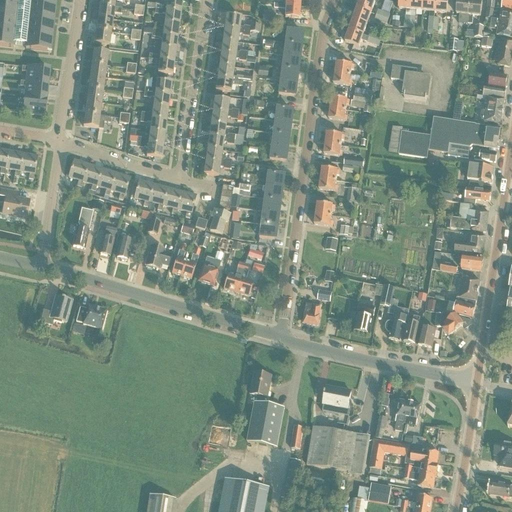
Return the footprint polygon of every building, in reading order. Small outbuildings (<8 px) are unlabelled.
[(0,0),(0,46),(13,48),(13,44),(26,46),(25,49),(47,52),(48,45),(50,46),(55,0),(0,0)] [(115,3),(115,0),(100,0),(99,6),(119,9),(120,4),(115,3)] [(156,5),(155,10),(181,13),(182,0),(179,0),(167,0),(166,8),(163,7),(163,6),(156,5)] [(369,0),(359,0),(357,9),(371,14),(375,2),(369,0)] [(399,0),(399,10),(411,11),(411,0),(399,0)] [(411,0),(411,11),(423,12),(423,0),(411,0)] [(434,18),(435,13),(434,13),(435,0),(423,0),(423,12),(430,12),(428,30),(433,31),(434,18)] [(435,0),(434,13),(435,13),(447,14),(447,0),(435,0)] [(468,25),(470,1),(459,0),(457,0),(456,14),(459,15),(458,24),(468,25)] [(495,9),(496,0),(488,0),(487,8),(495,9)] [(511,0),(503,0),(503,3),(498,2),(497,9),(502,10),(511,11),(511,0)] [(377,16),(388,20),(390,15),(389,15),(393,3),(385,1),(381,12),(378,11),(377,16)] [(482,2),(470,1),(468,25),(472,25),(473,16),(480,17),(482,2)] [(286,6),(286,4),(274,4),(273,9),(285,10),(285,18),(299,19),(299,7),(286,6)] [(118,14),(119,9),(99,6),(98,19),(113,21),(114,13),(118,14)] [(371,14),(357,9),(353,20),(367,25),(371,14)] [(494,11),(487,9),(486,18),(492,20),(494,11)] [(181,13),(155,10),(154,15),(161,16),(162,14),(165,15),(164,24),(179,26),(181,13)] [(492,20),(491,24),(499,25),(499,26),(504,27),(504,26),(511,27),(511,13),(501,12),(499,21),(492,20)] [(276,15),(264,13),(263,21),(275,23),(276,15)] [(226,16),(224,29),(250,32),(250,28),(243,27),(243,28),(239,27),(241,18),(226,16)] [(388,20),(377,16),(375,20),(387,24),(388,20)] [(111,33),(113,21),(98,19),(96,31),(111,33)] [(353,20),(349,31),(363,36),(363,35),(367,25),(353,20)] [(152,35),(177,38),(179,26),(164,24),(163,33),(159,32),(159,31),(152,30),(152,35)] [(499,25),(491,24),(490,29),(497,31),(496,36),(511,39),(511,27),(504,26),(504,27),(499,26),(499,25)] [(261,26),(251,25),(250,32),(260,33),(261,26)] [(476,31),(468,31),(467,37),(483,39),(484,27),(476,27),(476,31)] [(224,29),(222,42),(237,43),(239,34),(242,35),(242,36),(249,37),(250,32),(224,29)] [(109,46),(111,33),(96,31),(94,44),(109,46)] [(285,44),(301,46),(302,33),(287,31),(285,44)] [(379,46),(380,42),(369,38),(369,37),(363,35),(363,36),(349,31),(345,42),(359,47),(361,41),(379,46)] [(369,38),(380,42),(382,37),(370,33),(369,37),(369,38)] [(127,47),(129,36),(122,35),(120,46),(127,47)] [(176,51),(177,38),(152,35),(151,40),(158,41),(158,39),(162,40),(161,49),(176,51)] [(494,40),(483,38),(482,47),(493,49),(494,40)] [(510,68),(511,58),(511,42),(502,40),(501,49),(496,48),(494,62),(498,63),(497,66),(510,68)] [(237,43),(222,42),(221,54),(246,57),(247,53),(240,52),(240,53),(236,52),(237,43)] [(301,46),(285,44),(283,56),(299,59),(301,46)] [(176,51),(161,49),(159,58),(156,57),(156,56),(149,55),(148,60),(174,63),(176,51)] [(93,52),(91,65),(106,67),(108,54),(93,52)] [(246,57),(221,54),(219,66),(234,68),(235,59),(239,60),(238,61),(245,62),(246,57)] [(283,56),(281,69),(297,71),(299,59),(283,56)] [(174,63),(148,60),(148,65),(155,65),(155,64),(159,65),(157,74),(172,76),(174,63)] [(336,63),(335,74),(350,76),(351,70),(354,71),(354,66),(352,65),(336,63)] [(106,67),(91,65),(90,77),(105,79),(106,67)] [(234,68),(219,66),(217,79),(242,82),(243,78),(236,77),(236,78),(233,77),(234,68)] [(49,70),(22,67),(21,72),(28,73),(27,83),(47,85),(49,70)] [(432,77),(416,75),(417,70),(393,67),(391,80),(406,82),(404,98),(426,101),(426,98),(429,99),(432,77)] [(297,71),(281,69),(280,82),(295,84),(297,71)] [(350,76),(335,74),(333,84),(349,86),(351,87),(352,82),(350,81),(350,76)] [(137,75),(136,87),(142,87),(142,81),(150,82),(150,76),(137,75)] [(505,90),(507,78),(491,75),(489,87),(505,90)] [(105,79),(90,77),(88,90),(103,92),(105,79)] [(242,82),(217,79),(215,92),(230,94),(231,84),(235,85),(235,86),(242,87),(242,82)] [(27,83),(20,82),(20,87),(26,88),(25,97),(46,100),(47,85),(27,83)] [(145,88),(144,93),(170,97),(171,84),(156,82),(155,91),(151,91),(152,89),(145,88)] [(294,97),(295,84),(280,82),(278,95),(294,97)] [(251,84),(243,83),(242,91),(250,93),(251,84)] [(483,97),(488,98),(488,97),(505,100),(506,91),(484,88),(483,97)] [(103,92),(88,90),(86,102),(101,104),(103,92)] [(154,98),(153,107),(168,109),(170,97),(144,93),(143,98),(150,99),(150,98),(154,98)] [(373,97),(355,94),(354,102),(372,105),(373,97)] [(46,100),(25,97),(24,107),(18,107),(17,112),(44,114),(46,100)] [(488,97),(488,98),(486,111),(484,111),(481,113),(481,118),(482,121),(484,121),(484,122),(501,125),(505,100),(488,97)] [(331,98),(330,109),(346,111),(346,106),(349,106),(349,101),(347,101),(347,100),(331,98)] [(212,112),(238,116),(238,111),(231,110),(231,111),(228,111),(229,102),(214,99),(212,112)] [(101,104),(86,102),(85,115),(100,117),(101,104)] [(168,109),(153,107),(152,116),(148,116),(148,114),(141,113),(141,118),(166,122),(168,109)] [(274,122),(290,124),(292,111),(276,109),(274,122)] [(346,111),(330,109),(328,120),(344,122),(344,121),(347,122),(347,117),(345,117),(346,111)] [(210,125),(225,127),(227,118),(230,118),(230,120),(237,121),(243,122),(243,117),(238,116),(212,112),(210,125)] [(100,117),(85,115),(83,127),(103,130),(104,122),(110,123),(110,118),(100,117)] [(151,123),(149,132),(164,134),(166,122),(141,118),(140,123),(147,124),(147,123),(151,123)] [(393,127),(389,154),(427,159),(428,151),(448,154),(448,156),(468,159),(470,148),(472,146),(496,150),(497,143),(498,143),(500,129),(476,125),(434,119),(431,137),(403,133),(403,129),(393,127)] [(274,122),(272,134),(288,137),(290,124),(274,122)] [(209,137),(234,141),(235,136),(228,135),(228,136),(224,136),(225,127),(210,125),(209,137)] [(164,134),(149,132),(148,141),(145,141),(145,139),(130,137),(130,142),(137,143),(163,147),(164,134)] [(327,133),(325,144),(341,146),(342,141),(344,141),(345,136),(342,136),(327,133)] [(288,137),(272,134),(271,147),(287,149),(288,137)] [(207,150),(222,152),(223,143),(227,143),(226,145),(233,146),(234,141),(209,137),(207,150)] [(163,147),(137,143),(137,148),(144,149),(144,148),(147,148),(146,157),(161,159),(163,147)] [(341,146),(325,144),(324,155),(339,157),(342,157),(342,152),(340,152),(341,146)] [(285,162),(287,149),(271,147),(269,160),(285,162)] [(8,152),(0,150),(0,168),(1,169),(0,174),(4,175),(5,169),(8,152)] [(205,162),(230,166),(231,161),(224,160),(224,161),(220,161),(222,152),(207,150),(205,162)] [(5,169),(15,171),(14,177),(19,178),(20,172),(19,172),(23,154),(8,152),(5,169)] [(495,163),(497,154),(481,152),(480,156),(475,155),(474,160),(495,163)] [(19,172),(20,172),(30,174),(28,180),(33,181),(37,157),(23,154),(19,172)] [(365,161),(345,158),(343,172),(353,173),(354,167),(364,168),(365,161)] [(82,182),(88,165),(74,161),(68,178),(79,181),(77,187),(81,188),(83,183),(82,182)] [(230,170),(230,166),(205,162),(203,175),(218,177),(219,168),(223,168),(223,169),(230,170)] [(96,187),(102,170),(88,165),(82,182),(83,183),(92,186),(91,191),(95,193),(97,187),(96,187)] [(492,184),(495,169),(470,165),(468,181),(470,181),(469,189),(483,191),(484,183),(492,184)] [(322,169),(320,179),(336,182),(337,176),(339,176),(340,172),(338,171),(322,169)] [(110,191),(116,174),(102,170),(96,187),(97,187),(106,190),(105,196),(109,197),(111,191),(110,191)] [(130,179),(116,174),(110,191),(111,191),(120,194),(118,200),(123,201),(130,179)] [(241,183),(250,184),(251,175),(242,174),(241,183)] [(267,174),(265,187),(281,189),(283,176),(267,174)] [(336,182),(320,179),(319,190),(335,192),(337,192),(338,187),(335,187),(336,182)] [(147,209),(149,203),(148,203),(153,185),(139,182),(134,199),(144,202),(143,208),(147,209)] [(239,183),(239,190),(238,191),(249,192),(250,184),(241,183),(239,183)] [(148,203),(149,203),(159,205),(157,211),(161,212),(163,207),(163,206),(167,189),(153,185),(148,203)] [(281,189),(265,187),(264,200),(279,202),(281,189)] [(177,210),(181,193),(167,189),(163,206),(163,207),(173,209),(171,215),(176,216),(177,210)] [(356,190),(349,189),(347,202),(355,203),(356,190)] [(490,203),(491,193),(466,189),(464,205),(475,206),(476,201),(490,203)] [(26,219),(29,202),(12,199),(13,192),(1,190),(0,195),(0,197),(6,198),(3,215),(26,219)] [(195,197),(181,193),(177,210),(187,213),(185,218),(190,220),(195,197)] [(454,196),(442,194),(441,201),(452,203),(454,196)] [(262,212),(278,215),(279,202),(264,200),(262,212)] [(103,213),(105,203),(96,201),(94,211),(103,213)] [(317,204),(316,215),(331,217),(332,211),(335,212),(335,207),(333,206),(317,204)] [(476,211),(477,207),(461,205),(459,220),(452,219),(450,229),(486,233),(489,213),(476,211)] [(122,208),(112,206),(110,213),(120,215),(122,208)] [(79,226),(78,229),(77,229),(73,247),(84,250),(93,213),(82,210),(78,226),(79,226)] [(228,222),(230,215),(214,210),(212,217),(213,218),(209,230),(222,234),(226,222),(228,222)] [(153,215),(143,212),(141,219),(151,222),(148,234),(157,236),(161,222),(152,220),(153,215)] [(239,222),(240,213),(232,212),(231,221),(239,222)] [(260,225),(276,227),(278,215),(262,212),(260,225)] [(331,217),(316,215),(314,225),(330,227),(332,227),(333,223),(331,222),(331,217)] [(204,232),(207,223),(198,220),(195,229),(204,232)] [(191,236),(194,226),(182,223),(179,232),(191,236)] [(126,236),(128,226),(122,224),(119,234),(126,236)] [(276,227),(260,225),(258,238),(274,240),(276,227)] [(350,228),(342,226),(340,235),(348,237),(350,228)] [(107,227),(106,230),(104,237),(99,254),(110,257),(115,235),(118,235),(120,230),(107,227)] [(468,245),(485,247),(486,237),(470,235),(468,245)] [(124,237),(122,237),(116,259),(119,260),(120,261),(123,262),(125,261),(128,261),(129,255),(135,257),(138,243),(133,242),(134,238),(128,237),(128,238),(124,237)] [(209,240),(202,237),(199,247),(206,249),(209,240)] [(217,248),(224,250),(223,253),(229,255),(233,243),(220,239),(217,248)] [(338,240),(327,239),(326,251),(336,253),(338,240)] [(483,256),(485,247),(468,245),(456,243),(454,253),(483,256)] [(171,274),(181,277),(186,262),(182,261),(182,259),(183,259),(185,253),(186,247),(181,245),(177,257),(171,274)] [(165,253),(165,251),(150,247),(145,266),(160,270),(161,266),(170,268),(173,255),(165,253)] [(186,262),(181,277),(191,280),(196,263),(197,263),(199,257),(200,251),(195,249),(193,255),(192,255),(190,261),(189,263),(186,262)] [(247,251),(247,259),(262,260),(263,253),(247,251)] [(203,267),(199,282),(213,287),(218,272),(217,272),(217,270),(218,270),(221,263),(206,258),(204,266),(205,266),(204,268),(203,267)] [(481,272),(483,260),(463,258),(461,270),(481,272)] [(458,267),(442,264),(441,272),(457,274),(458,267)] [(243,271),(237,269),(235,278),(227,275),(223,290),(236,294),(243,271)] [(246,281),(248,273),(243,271),(236,294),(249,297),(253,283),(246,281)] [(335,273),(327,272),(325,282),(333,283),(335,273)] [(457,303),(475,308),(477,302),(480,282),(460,278),(457,299),(456,303),(457,303)] [(332,293),(320,291),(318,301),(331,303),(332,293)] [(394,295),(383,293),(380,306),(391,308),(394,295)] [(417,303),(426,304),(428,295),(419,294),(417,303)] [(66,323),(72,302),(55,297),(51,313),(43,311),(40,323),(52,326),(54,320),(66,323)] [(472,320),(475,308),(457,303),(456,303),(453,314),(446,312),(445,314),(455,317),(455,315),(472,320)] [(306,305),(305,313),(303,324),(318,327),(320,315),(321,307),(306,305)] [(373,318),(375,309),(359,305),(357,315),(356,315),(353,332),(370,336),(373,318)] [(82,325),(101,330),(106,311),(88,306),(86,311),(79,309),(76,323),(82,325)] [(455,317),(445,314),(444,317),(443,331),(444,330),(449,336),(454,332),(455,332),(463,326),(465,330),(471,326),(472,321),(455,317)] [(394,315),(393,323),(390,322),(387,323),(386,325),(385,328),(386,331),(388,332),(391,333),(389,340),(399,342),(403,324),(406,325),(408,318),(394,315)] [(420,319),(414,317),(413,323),(408,322),(403,343),(414,345),(420,319)] [(85,327),(74,324),(73,331),(83,333),(85,327)] [(436,331),(426,329),(422,328),(418,346),(432,349),(436,331)] [(277,448),(284,409),(264,405),(265,398),(268,398),(272,377),(254,374),(250,395),(258,397),(256,403),(255,403),(247,443),(277,448)] [(348,410),(351,392),(343,391),(343,392),(326,388),(323,404),(324,404),(322,412),(349,417),(350,410),(348,410)] [(406,424),(410,404),(400,401),(397,416),(396,422),(397,422),(395,431),(402,432),(404,424),(406,424)] [(421,406),(410,404),(406,424),(416,427),(417,420),(418,420),(421,406)] [(389,419),(380,418),(376,439),(383,440),(385,429),(387,429),(389,419)] [(211,428),(211,442),(221,443),(221,447),(229,447),(229,428),(211,428)] [(300,451),(303,429),(294,428),(291,450),(300,451)] [(349,473),(348,474),(362,477),(369,437),(355,434),(313,428),(307,466),(349,473)] [(422,440),(413,438),(412,445),(421,446),(422,440)] [(408,458),(410,446),(374,440),(369,468),(371,469),(370,474),(381,476),(382,470),(384,454),(408,458)] [(494,457),(501,458),(499,467),(511,469),(511,445),(496,443),(494,457)] [(415,463),(421,464),(421,462),(437,465),(439,454),(424,451),(423,455),(413,453),(412,458),(407,458),(406,465),(414,466),(415,463)] [(292,501),(301,462),(290,460),(281,498),(292,501)] [(405,473),(435,478),(436,478),(438,466),(437,466),(437,465),(421,462),(421,464),(421,469),(413,468),(413,467),(406,466),(405,473)] [(332,492),(335,476),(309,471),(306,487),(332,492)] [(433,490),(435,478),(405,473),(404,479),(411,481),(418,482),(418,487),(433,490)] [(227,481),(221,511),(262,511),(267,488),(227,481)] [(511,500),(511,487),(489,483),(487,496),(511,500)] [(391,488),(372,485),(369,502),(388,505),(391,488)] [(368,490),(358,488),(356,501),(365,503),(368,490)] [(149,496),(146,511),(172,511),(175,500),(149,496)] [(401,508),(425,511),(430,511),(433,500),(418,497),(416,504),(402,502),(395,501),(394,507),(401,508)] [(356,501),(351,500),(349,511),(365,511),(367,503),(365,503),(356,501)]
